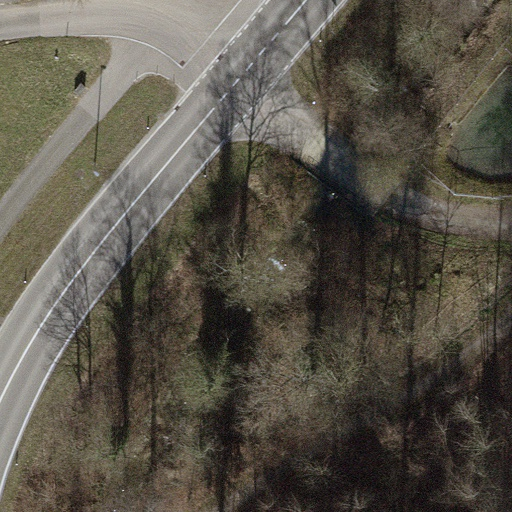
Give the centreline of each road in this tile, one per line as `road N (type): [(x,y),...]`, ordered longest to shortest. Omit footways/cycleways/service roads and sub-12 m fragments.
road 1 (tertiary): [(247,70),(89,256),(0,407)]
road 2 (track): [(511,225),(385,199),(299,130),(247,70)]
road 3 (residential): [(0,25),(75,14),(167,22),(247,70)]
